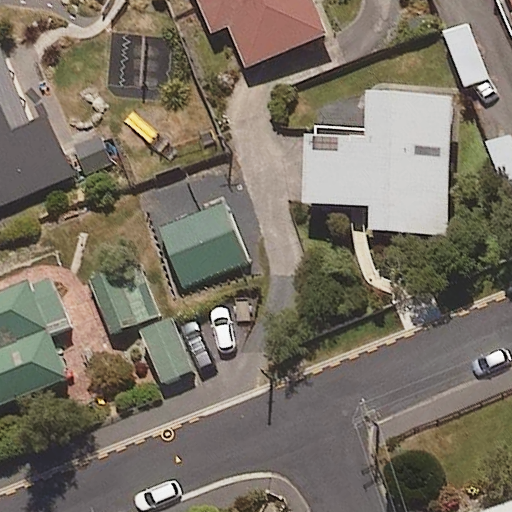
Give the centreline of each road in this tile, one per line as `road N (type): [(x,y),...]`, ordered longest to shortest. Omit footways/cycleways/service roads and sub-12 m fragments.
road 1 (residential): [(1,511),(338,377)]
road 2 (residential): [(338,377),(511,311)]
road 3 (residential): [(338,377),(387,511)]
